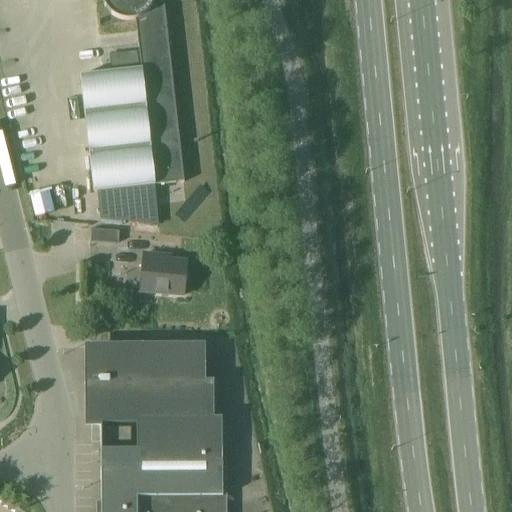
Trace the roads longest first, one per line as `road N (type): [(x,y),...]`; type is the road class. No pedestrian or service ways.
road 1 (secondary): [(368,0),(421,511)]
road 2 (secondary): [(471,511),(420,0)]
road 3 (unclassified): [(62,465),(61,425),(0,180)]
